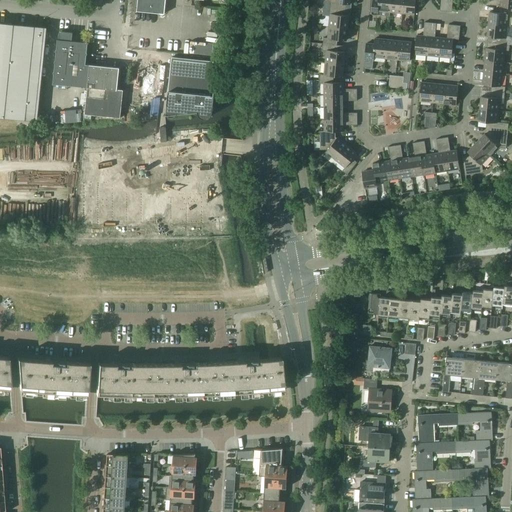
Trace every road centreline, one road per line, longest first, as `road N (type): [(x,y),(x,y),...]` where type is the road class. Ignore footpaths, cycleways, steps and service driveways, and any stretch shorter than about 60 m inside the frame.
road 1 (tertiary): [(283,258),(272,148),(281,0)]
road 2 (residential): [(380,141),(463,123),(473,22),(427,13),(426,0)]
road 3 (tertiary): [(511,228),(283,258)]
road 4 (tertiary): [(287,279),(511,243)]
road 5 (unclassified): [(104,347),(104,325),(117,317),(213,316),(214,348)]
road 6 (residential): [(380,141),(362,125),(357,72),(366,0)]
road 7 (tertiary): [(308,426),(287,279)]
road 8 (residential): [(424,388),(427,347),(511,333)]
road 9 (residential): [(401,511),(406,385)]
road 10 (residential): [(220,433),(95,432)]
